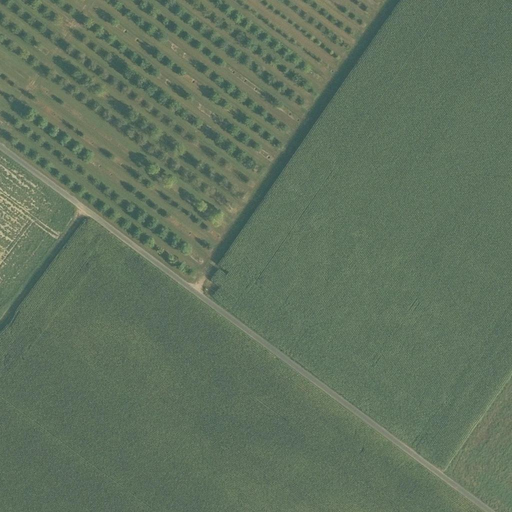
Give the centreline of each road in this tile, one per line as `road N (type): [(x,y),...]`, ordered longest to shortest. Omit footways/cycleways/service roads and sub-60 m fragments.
road 1 (unclassified): [(0,147),(489,511)]
road 2 (track): [(0,323),(85,210)]
